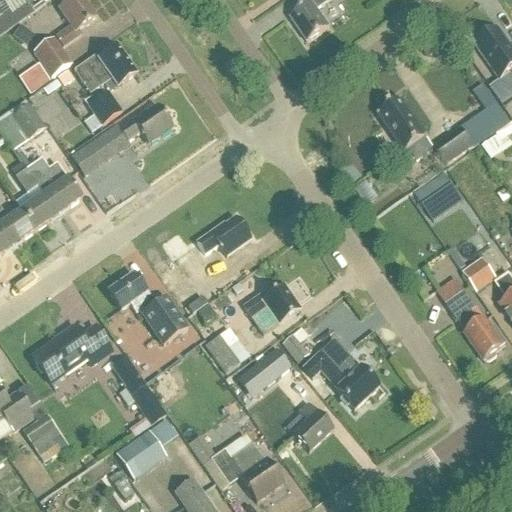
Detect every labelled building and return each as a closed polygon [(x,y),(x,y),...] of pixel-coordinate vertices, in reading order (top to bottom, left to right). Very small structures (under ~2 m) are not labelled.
[(4,0),(0,3),(0,5),(10,19),(27,5),(23,0),(4,0)] [(54,42),(62,53),(81,40),(78,36),(96,23),(79,0),(75,0),(57,13),(70,31),(54,42)] [(291,23),(308,48),(330,33),(316,13),(331,3),(329,0),(315,0),(306,6),(309,10),(291,23)] [(11,41),(24,51),(33,39),(20,29),(11,41)] [(511,53),(498,34),(475,50),(500,86),(510,80),(511,82),(511,53)] [(51,45),(33,58),(51,84),(70,72),(51,45)] [(95,61),(73,76),(83,91),(94,84),(100,92),(111,84),(116,93),(135,80),(116,52),(98,65),(95,61)] [(38,69),(18,83),(29,99),(49,86),(38,69)] [(67,78),(58,83),(63,91),(72,85),(67,78)] [(56,86),(43,95),(47,100),(60,91),(56,86)] [(487,116),(461,134),(473,152),(510,127),(497,108),(484,90),(474,98),(487,116)] [(120,117),(107,97),(86,112),(99,132),(120,117)] [(385,116),(378,121),(405,159),(429,142),(402,104),(395,109),(391,104),(381,111),(385,116)] [(28,108),(10,120),(26,144),(44,132),(28,108)] [(134,160),(148,150),(173,133),(157,111),(146,119),(145,118),(119,136),(127,147),(125,148),(134,160)] [(80,177),(125,145),(119,136),(116,131),(70,163),(80,177)] [(461,134),(435,153),(447,171),(473,152),(461,134)] [(499,158),(490,145),(482,151),(491,164),(499,158)] [(44,201),(58,221),(81,205),(56,169),(48,174),(41,164),(25,175),(26,176),(37,192),(44,201)] [(349,167),(340,175),(350,187),(359,180),(349,167)] [(26,199),(37,192),(26,176),(16,183),(26,199)] [(454,193),(445,179),(414,200),(424,213),(454,193)] [(367,186),(356,194),(367,209),(378,201),(367,186)] [(21,218),(35,237),(58,221),(44,201),(21,218)] [(377,222),(389,238),(418,218),(406,201),(377,222)] [(0,231),(0,236),(12,253),(35,237),(21,218),(0,231)] [(205,260),(218,251),(226,263),(251,246),(235,224),(219,235),(218,234),(197,248),(205,260)] [(0,261),(12,253),(0,236),(0,261)] [(170,260),(190,247),(183,237),(163,251),(170,260)] [(481,268),(464,280),(476,296),(493,284),(481,268)] [(136,319),(139,317),(163,352),(187,335),(166,303),(155,311),(134,280),(108,297),(121,316),(130,310),(136,319)] [(496,290),(507,305),(500,310),(511,326),(511,282),(510,280),(496,290)] [(450,301),(467,293),(462,282),(445,291),(450,301)] [(264,304),(261,300),(243,313),(249,323),(265,312),(278,331),(300,316),(282,291),(264,304)] [(465,340),(485,368),(506,354),(486,326),(485,327),(476,315),(478,314),(466,297),(447,311),(458,327),(459,327),(468,339),(465,340)] [(187,313),(192,320),(207,310),(202,303),(187,313)] [(215,322),(208,312),(198,319),(205,329),(215,322)] [(32,363),(51,390),(86,365),(90,371),(111,356),(95,332),(81,342),(74,332),(60,342),(61,343),(32,363)] [(308,361),(291,341),(279,351),(296,371),(308,361)] [(220,343),(206,353),(225,380),(239,370),(220,343)] [(334,344),(319,357),(330,370),(345,357),(334,344)] [(278,357),(253,376),(266,394),(292,375),(278,357)] [(334,395),(354,416),(379,393),(360,373),(346,387),(319,358),(302,375),(311,384),(320,376),(336,394),(334,395)] [(147,391),(128,362),(112,373),(131,402),(147,391)] [(5,407),(0,399),(0,423),(2,422),(12,436),(33,422),(17,398),(5,407)] [(308,409),(298,418),(307,427),(292,441),(308,458),(332,436),(308,409)] [(57,442),(44,422),(20,438),(33,458),(57,442)] [(149,438),(116,461),(135,487),(167,463),(149,438)] [(202,444),(190,452),(203,471),(212,465),(215,463),(202,444)] [(239,484),(256,508),(283,489),(267,465),(264,467),(252,450),(231,465),(242,482),(239,484)] [(212,465),(203,471),(220,497),(239,484),(242,482),(231,465),(225,456),(215,463),(212,465)] [(211,511),(193,486),(174,499),(183,511),(211,511)] [(160,492),(153,497),(162,511),(165,511),(171,509),(160,492)]
